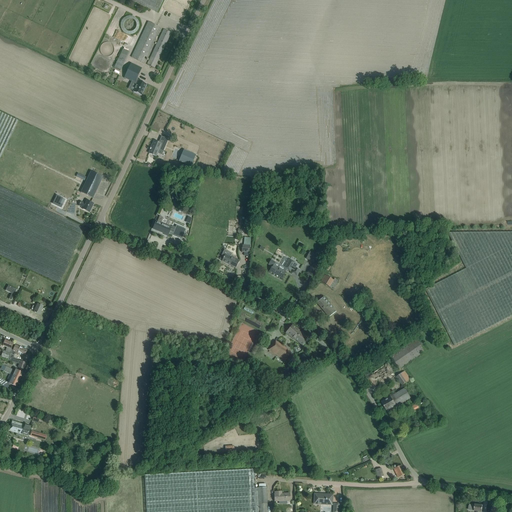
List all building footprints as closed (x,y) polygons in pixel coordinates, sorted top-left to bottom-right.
[(132,0),(157,12),(163,0),(132,0)] [(121,16),(112,34),(116,35),(124,18),(121,16)] [(161,28),(148,22),(131,57),(144,63),(161,28)] [(171,33),(164,29),(147,64),(154,68),(171,33)] [(129,51),(123,49),(115,67),(121,70),(129,51)] [(132,81),(135,83),(137,79),(142,68),(131,63),(124,78),(132,81)] [(141,96),(146,84),(139,80),(137,79),(135,83),(132,81),(131,83),(136,85),(133,92),(141,96)] [(0,159),(18,121),(0,112),(0,159)] [(150,149),(149,153),(150,154),(149,155),(149,156),(150,157),(152,158),(153,158),(154,157),(155,156),(156,156),(159,149),(163,151),(168,140),(162,137),(160,143),(158,143),(154,141),(151,148),(150,148),(150,149)] [(184,150),(179,161),(191,166),(196,155),(184,150)] [(81,192),(93,198),(103,177),(91,171),(81,192)] [(57,195),(53,204),(61,208),(62,205),(60,203),(62,198),(57,195)] [(93,204),(89,202),(87,200),(85,204),(81,201),(79,206),(83,208),(82,209),(89,212),(93,204)] [(156,222),(153,229),(158,231),(167,234),(166,235),(168,236),(169,234),(172,235),(182,240),(186,229),(176,225),(173,233),(170,231),(171,227),(161,223),(163,218),(159,216),(157,221),(157,222),(156,222)] [(511,232),(448,233),(466,268),(425,289),(454,346),(511,315),(511,232)] [(242,245),(242,252),(250,253),(250,240),(244,239),(244,245),(242,245)] [(310,251),(306,258),(313,262),(317,255),(310,251)] [(225,255),(222,261),(232,266),(236,268),(240,260),(236,258),(230,255),(229,257),(225,255)] [(271,260),(268,264),(272,267),(269,271),(282,278),(287,269),(290,271),(291,268),(294,270),(295,268),(298,264),(295,262),(290,259),(285,268),(275,262),(271,260)] [(321,282),(335,291),(339,284),(337,283),(338,281),(335,278),(333,280),(326,275),(326,274),(325,273),(324,275),(322,273),(322,275),(324,276),(321,282)] [(329,317),(336,311),(324,296),(316,303),(329,317)] [(43,307),(37,304),(36,307),(33,306),(31,310),(34,311),(34,312),(40,315),(43,307)] [(14,316),(21,320),(23,315),(17,312),(16,313),(8,309),(5,315),(13,319),(14,316)] [(295,339),(303,345),(308,339),(292,325),(286,332),(295,340),(295,339)] [(426,351),(417,339),(391,357),(400,369),(426,351)] [(10,353),(10,354),(12,349),(11,349),(13,343),(5,340),(2,346),(7,348),(6,352),(3,351),(1,357),(8,359),(10,353)] [(268,349),(284,361),(288,355),(287,354),(289,351),(276,341),(274,344),(272,342),(268,349)] [(260,346),(256,344),(251,353),(255,355),(260,346)] [(13,350),(12,349),(10,354),(8,360),(19,364),(17,367),(24,370),(26,363),(13,358),(15,352),(25,355),(27,350),(15,345),(13,350)] [(388,363),(368,376),(374,386),(393,373),(391,370),(392,369),(388,363)] [(4,371),(13,375),(17,377),(17,378),(20,379),(23,373),(16,369),(14,372),(11,370),(12,369),(6,366),(4,365),(2,370),(4,371)] [(402,385),(410,380),(405,371),(396,377),(402,385)] [(16,387),(20,379),(17,378),(17,377),(13,375),(9,383),(10,384),(16,387)] [(0,384),(7,388),(10,384),(9,383),(0,378),(0,384)] [(396,407),(411,398),(405,388),(394,395),(393,393),(389,395),(390,397),(381,402),(387,411),(396,406),(396,407)] [(27,436),(31,427),(12,421),(9,431),(27,436)] [(39,432),(37,438),(45,441),(47,435),(39,432)] [(398,478),(405,475),(401,466),(394,469),(398,478)] [(378,478),(384,476),(381,468),(375,470),(378,478)] [(267,511),(266,488),(265,484),(259,484),(259,488),(254,488),(253,469),(145,475),(146,511),(267,511)] [(279,503),(283,503),(282,501),(290,501),(290,493),(280,494),(279,492),(274,492),(275,494),(274,494),(274,501),(279,501),(279,503)] [(314,504),(332,505),(332,495),(314,494),(314,504)]
